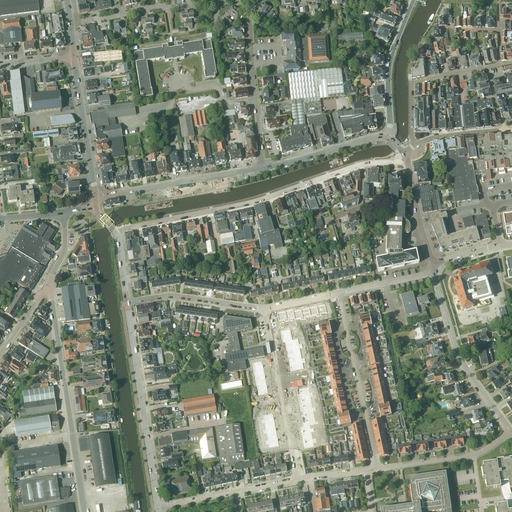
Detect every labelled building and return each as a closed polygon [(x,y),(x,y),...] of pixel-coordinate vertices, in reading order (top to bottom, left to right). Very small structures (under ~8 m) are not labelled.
[(39,12),(37,0),(8,0),(0,1),(0,16),(39,12)] [(76,0),(77,2),(78,6),(79,14),(111,8),(110,0),(104,2),(104,0),(76,0)] [(395,2),(390,0),(388,6),(393,8),(391,12),(400,16),(402,11),(403,10),(403,9),(403,8),(403,7),(400,6),(400,5),(394,3),(395,2)] [(264,3),(260,7),(266,12),(268,10),(268,11),(270,9),(269,9),(270,7),(264,3)] [(511,4),(507,5),(507,9),(503,9),(503,13),(501,13),(500,18),(503,18),(502,21),(511,21),(511,11),(509,12),(509,10),(511,9),(511,4)] [(232,16),(237,10),(232,7),(227,12),(229,13),(228,14),(229,15),(230,15),(232,16)] [(266,12),(260,7),(256,12),(262,17),(263,15),(264,16),(265,15),(265,14),(266,12)] [(237,10),(232,16),(234,18),(233,19),(235,20),(236,19),(237,20),(241,14),(237,10)] [(188,25),(185,25),(185,28),(189,27),(192,27),(191,19),(194,19),(193,11),(187,12),(188,25)] [(373,11),(371,11),(370,15),(374,17),(374,16),(379,18),(380,16),(381,17),(379,21),(394,27),(397,20),(373,11)] [(146,33),(149,33),(147,17),(141,18),(142,26),(147,25),(147,28),(145,28),(146,33)] [(495,28),(495,17),(486,18),(486,25),(486,28),(495,28)] [(472,27),(472,18),(467,18),(467,19),(462,19),(462,27),(472,27)] [(483,27),(483,18),(477,18),(477,19),(474,19),(475,27),(478,27),(483,27)] [(0,55),(2,55),(1,54),(14,52),(14,47),(15,47),(15,44),(18,44),(22,43),(20,29),(21,29),(20,20),(1,22),(2,31),(3,31),(3,35),(0,35),(0,55)] [(120,22),(119,22),(118,22),(117,23),(113,23),(115,31),(117,30),(118,34),(122,34),(121,30),(122,30),(121,22),(120,22)] [(510,28),(510,22),(502,22),(503,31),(511,31),(511,28),(510,28)] [(95,27),(94,24),(88,26),(88,25),(81,27),(81,26),(79,28),(80,31),(80,35),(81,39),(83,39),(82,40),(83,48),(85,49),(92,47),(92,46),(95,45),(104,44),(104,47),(111,46),(109,37),(111,37),(110,30),(102,32),(99,32),(97,27),(95,27)] [(373,26),(371,31),(377,34),(376,38),(388,43),(392,31),(380,27),(379,28),(373,26)] [(238,29),(238,27),(231,28),(227,29),(227,32),(230,32),(231,34),(232,38),(235,38),(237,38),(244,37),(243,30),(240,29),(238,29)] [(38,41),(36,28),(25,29),(27,42),(24,42),(25,51),(36,50),(35,41),(38,41)] [(442,36),(442,28),(434,28),(434,38),(443,38),(442,36)] [(507,32),(502,31),(502,38),(502,43),(505,43),(505,42),(505,39),(506,39),(506,38),(510,38),(511,38),(511,32),(507,32)] [(297,40),(296,32),(281,33),(281,41),(287,40),(287,47),(286,47),(287,56),(288,56),(288,62),(283,62),(284,70),(299,69),(299,62),(305,62),(305,61),(308,60),(308,63),(329,61),(327,36),(307,38),(307,39),(297,40)] [(62,35),(62,34),(53,35),(53,40),(54,40),(55,48),(65,47),(64,35),(62,35)] [(212,50),(210,40),(202,41),(182,45),(182,43),(176,44),(177,47),(172,48),(168,49),(167,45),(162,46),(162,48),(142,51),(133,53),(135,63),(135,62),(141,96),(142,95),(142,98),(152,97),(151,89),(150,89),(146,62),(164,59),(164,62),(172,60),(174,60),(177,59),(184,58),(184,56),(201,53),(204,71),(204,72),(205,79),(215,78),(214,75),(216,74),(212,50)] [(244,48),(244,41),(235,41),(235,44),(229,44),(229,48),(235,48),(235,49),(236,49),(239,49),(239,48),(241,48),(241,49),(244,49),(244,48)] [(445,52),(442,42),(434,44),(436,53),(441,52),(441,53),(445,52)] [(427,47),(422,46),(420,58),(425,59),(425,57),(431,58),(432,54),(432,51),(427,50),(427,47)] [(455,50),(456,57),(457,58),(460,57),(460,59),(458,60),(460,69),(461,69),(463,69),(463,68),(464,68),(460,49),(455,50)] [(491,62),(488,49),(483,50),(486,63),(491,62)] [(122,61),(121,51),(102,53),(91,54),(91,57),(81,58),(83,69),(102,66),(102,63),(122,61)] [(236,55),(236,53),(226,54),(226,60),(237,59),(237,63),(245,62),(244,55),(236,55)] [(380,57),(380,55),(373,55),(374,66),(382,66),(383,65),(383,61),(384,60),(384,58),(383,57),(380,57)] [(481,66),(479,55),(468,57),(470,68),(481,66)] [(457,58),(456,57),(450,58),(451,61),(447,62),(449,71),(456,70),(456,67),(458,67),(457,58)] [(345,58),(342,59),(347,82),(350,81),(350,77),(348,78),(347,73),(348,73),(347,69),(350,68),(352,68),(350,61),(347,61),(347,60),(346,61),(345,58)] [(426,66),(426,60),(419,60),(419,69),(412,69),(410,70),(410,73),(412,74),(412,80),(424,78),(424,69),(424,66),(426,66)] [(437,64),(436,60),(432,60),(433,65),(430,65),(430,71),(431,76),(439,74),(437,64)] [(511,70),(511,65),(505,67),(506,71),(503,72),(503,74),(511,72),(510,71),(511,70)] [(112,71),(112,66),(98,68),(83,70),(84,78),(97,76),(97,73),(112,71)] [(237,67),(237,66),(230,66),(231,73),(237,73),(237,74),(238,74),(239,75),(241,74),(245,73),(246,72),(246,70),(245,70),(245,67),(237,67)] [(52,77),(63,75),(62,69),(49,71),(36,73),(38,84),(46,83),(45,77),(52,76),(52,77)] [(290,105),(278,106),(279,111),(291,110),(293,126),(305,125),(304,116),(321,114),(319,99),(343,97),(340,69),(332,71),(332,70),(288,74),(290,100),(290,101),(290,105)] [(378,71),(378,69),(367,70),(367,74),(366,74),(367,77),(365,77),(365,75),(359,76),(361,87),(370,86),(370,82),(373,82),(382,81),(381,76),(383,75),(382,71),(381,71),(381,70),(378,71)] [(11,95),(13,110),(14,116),(24,114),(24,113),(26,113),(26,114),(32,114),(32,113),(33,113),(61,109),(60,102),(61,102),(61,99),(60,100),(59,93),(34,96),(33,80),(28,80),(27,79),(25,78),(23,77),(21,78),(20,78),(19,71),(10,73),(11,81),(9,82),(11,95)] [(0,85),(1,96),(11,95),(9,82),(6,82),(6,79),(7,79),(6,73),(0,73),(0,85)] [(507,93),(511,91),(511,74),(507,76),(509,85),(504,86),(502,78),(500,78),(493,80),(494,80),(493,81),(494,83),(496,88),(494,88),(496,95),(503,94),(504,94),(507,93)] [(64,80),(63,75),(52,77),(52,76),(45,77),(46,83),(46,84),(53,82),(54,85),(52,85),(52,86),(46,86),(47,91),(56,90),(55,86),(56,85),(55,82),(64,80)] [(488,82),(486,76),(480,77),(480,78),(478,78),(479,83),(478,83),(479,86),(480,90),(489,88),(488,84),(486,84),(486,82),(488,82)] [(247,85),(246,77),(237,78),(238,80),(232,80),(233,85),(238,84),(238,86),(247,85)] [(274,81),(274,78),(262,79),(263,86),(264,87),(270,86),(270,87),(273,86),(273,81),(274,81)] [(104,88),(104,85),(104,84),(106,84),(106,80),(100,81),(100,80),(95,81),(95,80),(85,82),(86,91),(96,90),(96,88),(97,88),(97,89),(104,88)] [(473,80),(466,81),(467,85),(468,89),(468,92),(475,90),(474,88),(473,83),(473,80)] [(432,84),(428,84),(415,85),(415,96),(428,96),(429,92),(429,93),(432,93),(432,84)] [(357,110),(357,111),(361,110),(362,114),(372,113),(371,106),(373,106),(373,109),(384,108),(383,96),(381,96),(372,98),(372,101),(357,102),(355,93),(352,93),(351,85),(348,86),(350,98),(351,98),(352,104),(353,111),(357,110)] [(372,98),(381,96),(380,88),(369,89),(370,98),(372,98)] [(248,97),(246,89),(231,92),(231,94),(234,93),(235,100),(248,97)] [(491,93),(490,89),(479,91),(478,93),(478,94),(479,95),(481,94),(482,98),(492,96),(491,95),(492,95),(491,94),(491,93)] [(273,100),(274,100),(274,99),(279,98),(278,92),(273,92),(273,91),(263,92),(264,98),(265,103),(273,102),(273,100)] [(498,101),(504,100),(504,99),(506,99),(505,97),(511,95),(511,91),(507,93),(504,94),(503,94),(496,95),(498,101)] [(97,94),(97,93),(86,94),(88,106),(98,104),(99,108),(110,106),(108,96),(100,97),(99,93),(97,94)] [(454,97),(452,98),(452,104),(452,110),(454,130),(454,131),(462,130),(462,129),(462,126),(461,124),(459,105),(459,103),(458,103),(457,97),(454,97)] [(429,99),(418,98),(418,110),(414,110),(414,131),(416,134),(431,133),(429,99)] [(474,114),(476,127),(476,129),(492,127),(490,110),(493,109),(491,99),(477,102),(478,111),(478,113),(477,113),(478,114),(474,114)] [(504,100),(498,101),(501,114),(508,113),(504,100)] [(135,115),(134,103),(97,108),(97,112),(89,113),(91,125),(94,124),(95,130),(93,131),(95,141),(96,141),(110,139),(113,158),(125,157),(119,125),(115,126),(114,118),(135,115)] [(234,110),(234,112),(240,112),(240,115),(243,115),(243,118),(247,117),(247,114),(249,114),(249,110),(248,110),(248,107),(243,108),(242,107),(239,107),(239,104),(234,105),(234,110)] [(460,105),(459,105),(461,124),(462,126),(462,129),(462,130),(462,129),(464,128),(465,128),(465,130),(476,128),(475,127),(476,127),(474,114),(473,104),(463,105),(463,106),(461,106),(460,107),(460,105)] [(279,116),(279,111),(278,106),(265,107),(265,112),(266,112),(267,116),(275,115),(275,117),(279,116)] [(208,125),(206,111),(192,113),(195,127),(208,125)] [(439,133),(439,112),(430,112),(430,117),(431,118),(432,133),(439,133)] [(499,119),(497,112),(491,113),(492,120),(493,125),(501,124),(499,119)] [(70,115),(69,115),(51,117),(52,128),(70,126),(71,126),(75,124),(72,117),(72,116),(71,116),(71,115),(70,115)] [(182,149),(176,115),(163,117),(167,136),(174,135),(177,150),(172,151),(171,149),(169,150),(171,162),(173,162),(173,164),(174,164),(175,166),(176,166),(177,172),(186,171),(182,149)] [(325,115),(307,120),(309,125),(309,128),(313,142),(320,140),(322,148),(322,149),(333,146),(333,145),(331,136),(335,135),(334,131),(330,133),(325,115)] [(11,123),(10,124),(1,125),(2,132),(7,131),(7,132),(11,132),(11,133),(13,132),(14,135),(18,134),(18,132),(16,123),(16,121),(20,120),(20,123),(20,124),(24,123),(23,116),(10,118),(11,123)] [(287,122),(286,116),(276,118),(276,119),(266,120),(267,126),(267,125),(267,127),(268,127),(268,128),(267,128),(267,129),(274,128),(274,129),(276,129),(276,128),(280,127),(285,126),(285,122),(287,122)] [(372,116),(370,116),(366,117),(366,118),(363,119),(362,118),(340,125),(344,139),(351,136),(359,134),(367,132),(366,131),(368,130),(368,131),(376,130),(374,116),(372,116)] [(194,137),(191,117),(179,119),(184,152),(184,153),(186,163),(188,162),(190,170),(200,168),(198,158),(194,159),(194,155),(193,155),(193,151),(190,151),(188,138),(194,137)] [(244,133),(246,147),(255,145),(254,134),(253,126),(243,128),(242,127),(242,124),(237,125),(238,131),(240,131),(241,134),(244,133)] [(307,131),(306,126),(290,128),(291,137),(290,137),(289,138),(288,138),(288,139),(287,140),(287,141),(287,142),(279,145),(282,155),(294,151),(294,150),(297,149),(297,150),(300,149),(299,148),(302,147),(303,149),(308,148),(307,146),(312,144),(309,136),(308,136),(307,131)] [(65,131),(65,129),(33,132),(34,138),(61,136),(62,140),(68,139),(69,142),(77,140),(76,129),(67,131),(65,131)] [(227,137),(228,142),(238,140),(236,130),(231,131),(231,136),(227,137)] [(477,137),(478,146),(476,147),(476,151),(477,159),(478,170),(479,175),(485,175),(486,180),(491,179),(490,174),(505,172),(505,170),(511,169),(511,134),(510,134),(509,136),(499,137),(499,135),(493,136),(493,135),(489,135),(480,136),(480,138),(477,138),(477,137)] [(478,146),(477,137),(473,137),(465,138),(467,150),(466,150),(467,160),(473,159),(474,163),(477,163),(477,159),(476,151),(476,147),(478,146)] [(15,145),(14,138),(12,139),(3,140),(4,147),(15,145)] [(468,162),(467,160),(466,150),(465,150),(463,138),(445,140),(446,151),(448,151),(449,160),(447,160),(450,175),(451,175),(455,202),(470,200),(470,201),(478,200),(474,171),(473,171),(472,161),(468,162)] [(109,144),(108,141),(104,141),(105,143),(96,144),(97,151),(101,150),(101,151),(104,150),(108,149),(107,145),(109,144)] [(208,143),(205,141),(200,142),(197,145),(200,161),(202,160),(203,168),(214,166),(213,158),(210,159),(210,158),(208,143)] [(226,153),(224,141),(215,142),(217,155),(213,155),(215,165),(226,164),(224,154),(226,153)] [(430,163),(427,163),(428,165),(430,165),(430,164),(434,164),(434,161),(439,160),(438,157),(446,156),(444,141),(439,142),(435,142),(436,143),(430,144),(432,150),(433,156),(431,156),(431,158),(430,162),(430,163)] [(74,146),(74,144),(67,145),(67,147),(60,148),(55,149),(54,147),(50,148),(51,154),(52,154),(53,163),(60,162),(74,160),(73,156),(80,155),(79,145),(74,146)] [(241,161),(238,145),(226,147),(227,154),(229,153),(230,163),(241,161)] [(255,145),(246,147),(243,148),(245,160),(255,158),(254,153),(256,152),(255,145)] [(111,157),(111,153),(107,153),(108,155),(100,156),(98,156),(99,165),(101,165),(107,164),(107,165),(109,165),(109,164),(110,164),(109,157),(111,157)] [(14,163),(13,154),(0,156),(1,163),(7,162),(8,164),(14,163)] [(171,165),(169,156),(160,157),(161,162),(156,163),(158,176),(169,174),(168,165),(171,165)] [(143,170),(141,160),(131,162),(132,168),(131,168),(131,170),(132,169),(132,171),(129,172),(130,181),(141,179),(139,170),(143,170)] [(156,171),(155,162),(144,164),(145,172),(146,178),(155,176),(154,171),(156,171)] [(428,182),(426,163),(423,163),(420,163),(420,164),(413,164),(415,173),(416,173),(418,184),(428,182)] [(79,166),(79,165),(68,167),(68,168),(62,169),(62,174),(69,173),(69,177),(77,176),(78,177),(79,176),(80,175),(79,169),(80,168),(79,166)] [(18,176),(17,170),(17,169),(17,166),(10,167),(11,170),(3,172),(3,178),(12,177),(13,177),(13,180),(18,179),(18,180),(18,176)] [(114,173),(113,167),(101,169),(103,185),(113,184),(113,183),(116,182),(115,177),(112,178),(111,173),(114,173)] [(381,170),(367,170),(367,183),(363,183),(363,199),(373,199),(373,184),(380,184),(380,187),(384,187),(384,179),(381,179),(381,170)] [(353,180),(353,181),(354,183),(354,190),(355,192),(359,192),(360,179),(360,176),(359,171),(351,173),(353,180)] [(127,181),(125,172),(115,174),(115,177),(116,178),(117,183),(127,181)] [(346,193),(354,190),(354,183),(353,181),(352,181),(350,174),(342,177),(344,184),(343,185),(346,193)] [(384,225),(384,232),(386,232),(385,252),(386,252),(400,253),(401,229),(403,229),(406,229),(406,226),(401,225),(401,220),(404,221),(405,202),(401,202),(401,192),(403,193),(403,182),(403,177),(400,177),(400,176),(391,175),(391,176),(388,176),(387,194),(388,194),(387,215),(386,215),(386,222),(386,225),(384,225)] [(338,192),(333,179),(323,183),(326,189),(323,190),(327,202),(331,201),(329,196),(336,193),(338,192)] [(62,182),(57,183),(56,183),(57,185),(55,186),(51,191),(58,196),(63,191),(68,190),(68,196),(80,195),(80,189),(81,189),(81,188),(80,188),(79,183),(68,184),(68,181),(63,182),(62,182)] [(418,187),(420,194),(423,213),(427,213),(430,212),(438,211),(436,200),(439,199),(438,193),(435,194),(434,191),(431,192),(430,185),(418,187)] [(34,204),(32,186),(8,188),(9,198),(8,198),(8,203),(20,201),(20,207),(24,206),(24,205),(34,204)] [(318,191),(316,186),(306,190),(310,200),(306,202),(310,213),(320,209),(319,207),(321,206),(318,199),(319,199),(321,200),(322,199),(323,198),(322,196),(320,190),(318,191)] [(295,194),(295,196),(298,203),(301,202),(303,207),(301,207),(302,210),(305,209),(304,206),(307,205),(305,200),(306,199),(303,191),(295,194)] [(298,203),(295,196),(294,196),(293,193),(284,197),(286,204),(287,204),(288,206),(291,205),(293,211),(300,208),(298,203)] [(354,198),(352,193),(342,197),(343,202),(354,198)] [(356,205),(358,197),(341,204),(343,210),(356,205)] [(122,200),(120,198),(106,200),(106,202),(104,202),(105,209),(111,208),(111,206),(120,204),(120,206),(123,205),(122,200)] [(283,205),(281,199),(275,202),(275,205),(276,205),(278,209),(277,209),(278,213),(282,212),(283,215),(288,213),(285,205),(283,205)] [(264,215),(267,214),(264,203),(258,205),(261,216),(260,216),(262,220),(263,220),(267,233),(264,234),(267,246),(273,245),(274,250),(282,247),(280,242),(281,242),(277,230),(275,231),(271,217),(266,219),(264,215)] [(260,248),(267,246),(264,234),(267,233),(263,220),(262,220),(260,216),(261,216),(258,205),(253,207),(258,221),(256,222),(258,229),(257,233),(260,248)] [(227,214),(228,219),(227,220),(230,234),(232,233),(233,243),(251,239),(249,227),(248,227),(245,228),(244,225),(243,226),(244,231),(240,232),(235,233),(233,226),(236,226),(235,222),(238,222),(236,212),(227,214)] [(229,243),(233,243),(232,233),(230,234),(227,220),(228,219),(227,214),(223,215),(223,213),(213,215),(216,233),(219,233),(219,236),(220,235),(222,245),(229,243)] [(359,221),(357,213),(347,215),(350,225),(349,225),(347,224),(345,225),(344,227),(344,228),(346,229),(348,229),(349,227),(350,227),(350,228),(351,232),(354,231),(353,227),(358,226),(357,221),(359,221)] [(511,213),(503,215),(505,225),(506,228),(511,227),(511,228),(506,229),(507,237),(508,237),(511,236),(511,235),(511,213)] [(448,218),(446,214),(441,215),(441,214),(433,216),(432,216),(431,216),(431,217),(430,218),(430,219),(430,220),(430,221),(440,249),(440,250),(440,251),(440,252),(441,253),(443,253),(444,252),(444,251),(480,241),(477,230),(448,238),(442,220),(444,219),(445,219),(448,218)] [(475,226),(472,216),(462,219),(465,229),(475,226)] [(492,236),(486,217),(474,220),(480,240),(481,242),(491,239),(490,237),(492,236)] [(204,218),(199,219),(201,225),(202,225),(204,239),(210,239),(210,242),(205,242),(207,254),(215,252),(213,241),(212,238),(213,238),(211,224),(206,224),(206,220),(204,220),(204,218)] [(323,225),(321,219),(313,221),(317,233),(321,232),(319,226),(323,225)] [(195,220),(184,222),(186,231),(197,229),(200,245),(200,249),(206,248),(205,244),(201,226),(196,227),(195,220)] [(295,227),(293,220),(287,223),(289,229),(295,227)] [(56,231),(43,223),(37,233),(25,225),(16,239),(14,239),(15,242),(5,257),(0,258),(0,294),(8,281),(14,285),(16,282),(30,291),(37,280),(45,267),(44,267),(49,260),(52,255),(50,254),(52,251),(54,252),(57,247),(49,242),(56,231)] [(184,233),(182,224),(178,224),(176,224),(176,225),(172,225),(173,235),(174,236),(180,235),(180,237),(177,238),(178,243),(185,242),(184,234),(183,234),(182,233),(184,233)] [(170,233),(169,225),(158,227),(159,235),(158,235),(160,246),(167,245),(166,239),(165,239),(164,234),(165,233),(165,234),(170,233)] [(154,236),(153,228),(142,230),(144,239),(147,238),(150,249),(159,247),(157,236),(154,236)] [(136,239),(135,232),(126,233),(125,235),(127,255),(128,255),(130,263),(146,261),(146,258),(149,258),(148,246),(139,247),(138,238),(136,239)] [(285,236),(287,247),(294,246),(293,235),(285,236)] [(86,237),(85,236),(82,236),(81,238),(82,240),(81,240),(81,242),(79,242),(72,254),(78,257),(83,257),(83,254),(89,253),(87,241),(86,241),(86,237)] [(256,250),(255,243),(243,245),(244,250),(243,250),(244,255),(252,253),(252,251),(256,250)] [(387,258),(374,260),(377,271),(389,269),(416,263),(414,252),(400,255),(400,253),(386,252),(387,258)] [(260,263),(258,255),(250,256),(252,265),(253,270),(259,269),(258,264),(260,263)] [(68,265),(76,264),(90,262),(89,256),(77,257),(77,259),(68,261),(68,265)] [(454,282),(462,310),(473,307),(472,302),(474,302),(492,297),(487,280),(486,280),(486,278),(492,276),(489,263),(480,265),(480,267),(459,273),(460,277),(457,281),(454,282)] [(76,267),(76,264),(68,265),(67,266),(68,270),(77,269),(78,278),(82,277),(82,280),(87,279),(86,276),(90,276),(89,267),(85,268),(85,265),(76,267)] [(136,267),(135,264),(128,266),(129,274),(137,273),(136,270),(142,270),(144,269),(143,267),(142,267),(142,266),(136,267)] [(355,270),(357,276),(364,274),(362,265),(360,265),(360,267),(361,269),(355,270)] [(364,265),(362,265),(364,274),(370,273),(369,267),(364,268),(363,267),(364,267),(364,265)] [(347,272),(342,273),(343,279),(350,277),(348,267),(346,267),(346,268),(346,270),(347,272)] [(350,277),(357,276),(355,270),(350,271),(350,270),(350,267),(349,268),(349,267),(348,267),(350,277)] [(336,280),(343,279),(342,273),(336,274),(336,273),(336,270),(334,271),(336,280)] [(329,282),(336,280),(334,271),(332,271),(332,273),(333,273),(333,275),(327,276),(329,282)] [(315,273),(315,274),(317,284),(324,283),(323,277),(319,278),(318,272),(315,273)] [(310,286),(317,284),(315,274),(313,275),(314,277),(314,279),(309,280),(310,286)] [(147,282),(146,276),(137,277),(138,283),(133,283),(134,291),(141,290),(140,283),(147,282)] [(172,280),(173,286),(180,285),(179,279),(173,280),(173,276),(171,276),(171,280),(172,280)] [(191,282),(186,281),(187,278),(185,278),(186,277),(184,276),(184,281),(183,287),(191,288),(191,282)] [(165,281),(166,287),(173,286),(172,280),(171,280),(166,281),(166,277),(164,277),(163,277),(164,281),(165,281)] [(310,286),(309,280),(304,281),(303,280),(304,280),(303,277),(301,277),(303,287),(310,286)] [(158,282),(159,288),(166,287),(165,281),(164,281),(159,282),(159,278),(156,279),(157,282),(158,282)] [(191,282),(191,288),(198,289),(199,283),(198,283),(193,282),(194,279),(192,279),(193,278),(191,278),(191,282)] [(158,282),(157,282),(152,283),(152,279),(150,280),(150,283),(151,283),(152,289),(159,288),(158,282)] [(199,283),(198,289),(205,290),(206,284),(205,284),(200,284),(201,280),(199,280),(200,279),(198,279),(198,283),(199,283)] [(282,292),(290,290),(287,280),(285,281),(286,283),(286,285),(281,286),(282,292)] [(289,280),(287,280),(290,290),(297,289),(295,283),(290,284),(289,283),(290,283),(289,280)] [(271,283),(269,284),(272,294),(278,293),(277,287),(272,288),(271,286),(272,286),(271,283)] [(265,295),(272,294),(269,284),(267,284),(267,287),(268,287),(268,289),(263,290),(265,295)] [(66,323),(76,321),(87,320),(86,313),(87,313),(87,309),(85,309),(85,303),(87,303),(86,297),(95,296),(94,285),(85,287),(84,285),(61,288),(66,323)] [(257,297),(265,295),(263,290),(258,291),(258,289),(257,286),(255,287),(257,297)] [(250,298),(257,297),(255,287),(253,287),(254,290),(254,292),(249,293),(250,298)] [(20,289),(17,294),(25,299),(28,294),(20,289)] [(415,297),(414,292),(401,296),(402,297),(398,298),(400,307),(404,306),(407,317),(418,314),(419,317),(428,315),(426,308),(428,307),(427,305),(431,304),(429,295),(423,297),(422,295),(415,297)] [(22,304),(25,299),(17,294),(14,299),(22,304)] [(367,296),(367,297),(369,304),(377,302),(376,296),(373,296),(373,295),(367,296)] [(358,298),(359,299),(360,305),(369,304),(367,297),(365,298),(364,296),(358,298)] [(350,299),(352,307),(360,305),(359,299),(356,300),(356,298),(350,299)] [(22,304),(14,299),(11,303),(19,309),(22,304)] [(8,308),(16,313),(19,309),(11,303),(8,308)] [(154,313),(152,304),(136,306),(137,315),(148,314),(148,315),(137,317),(138,324),(153,322),(161,320),(160,312),(159,312),(154,313)] [(320,305),(317,306),(319,316),(321,316),(321,314),(326,313),(327,313),(325,304),(325,305),(320,306),(320,305)] [(43,306),(42,306),(37,314),(39,315),(38,317),(44,321),(46,318),(44,316),(46,313),(46,310),(45,310),(46,309),(46,308),(45,307),(44,306),(43,306)] [(313,307),(309,308),(311,316),(316,315),(317,317),(319,316),(317,306),(313,307)] [(16,313),(8,308),(5,313),(13,318),(16,313)] [(304,309),(301,309),(303,320),(305,319),(305,317),(311,316),(309,308),(304,309)] [(505,308),(499,310),(502,321),(508,319),(505,308)] [(87,320),(90,319),(89,316),(92,315),(93,318),(96,317),(96,315),(98,314),(97,309),(88,311),(88,309),(87,309),(87,313),(86,313),(87,320)] [(288,310),(285,311),(287,321),(289,321),(289,319),(294,318),(295,319),(293,311),(293,309),(293,310),(288,311),(288,310)] [(298,310),(293,311),(295,319),(301,318),(301,320),(303,320),(301,309),(298,310)] [(277,313),(279,321),(284,320),(285,322),(287,321),(285,311),(282,312),(277,313)] [(0,315),(0,322),(7,327),(10,323),(0,315)] [(250,320),(223,316),(223,320),(223,323),(223,327),(223,331),(224,335),(227,334),(229,347),(226,348),(230,369),(239,368),(239,371),(246,369),(245,360),(264,357),(262,347),(240,352),(240,350),(241,349),(240,347),(239,347),(236,332),(252,329),(250,320)] [(39,322),(34,319),(29,328),(34,331),(33,332),(43,339),(49,329),(44,326),(44,327),(38,324),(39,322)] [(90,319),(87,320),(76,321),(77,333),(92,331),(92,333),(101,332),(99,321),(90,322),(90,319)] [(422,334),(437,330),(435,324),(426,326),(425,323),(417,325),(418,328),(420,328),(422,334)] [(374,331),(372,325),(363,327),(364,333),(374,331)] [(145,327),(145,326),(139,326),(140,333),(138,333),(139,338),(151,336),(150,335),(153,334),(152,331),(151,327),(145,327)] [(332,334),(331,328),(320,331),(321,336),(330,334),(332,334)] [(437,330),(422,334),(423,338),(420,339),(421,342),(427,341),(426,338),(429,337),(438,335),(437,330)] [(364,333),(365,340),(375,338),(374,331),(364,333)] [(489,340),(487,332),(477,335),(477,334),(467,337),(470,348),(480,345),(480,343),(489,340)] [(332,341),(330,334),(321,336),(322,343),(332,341)] [(49,351),(24,335),(19,343),(44,359),(49,351)] [(96,352),(99,351),(104,351),(102,339),(91,341),(91,338),(77,340),(79,352),(93,350),(93,352),(96,352)] [(367,346),(376,344),(375,338),(365,340),(367,346)] [(292,341),(285,342),(287,349),(302,346),(302,344),(299,345),(298,339),(292,340),(292,341)] [(150,341),(150,340),(147,341),(140,342),(140,344),(141,353),(149,352),(152,351),(152,350),(153,350),(156,349),(155,345),(154,341),(150,341)] [(332,341),(322,343),(324,349),(333,347),(332,341)] [(443,354),(440,343),(431,345),(433,351),(431,352),(432,357),(434,356),(443,354)] [(367,346),(368,353),(378,350),(376,344),(367,346)] [(22,351),(16,346),(10,355),(20,362),(24,356),(20,354),(22,351)] [(302,346),(287,349),(288,356),(301,354),(300,348),(303,348),(302,346)] [(324,349),(325,355),(334,353),(333,347),(324,349)] [(378,350),(368,353),(370,359),(379,357),(378,350)] [(493,362),(490,350),(486,351),(479,352),(479,353),(477,353),(478,359),(480,358),(482,366),(489,365),(488,363),(493,362)] [(27,351),(25,354),(27,356),(26,358),(34,363),(37,357),(34,355),(27,351)] [(334,353),(325,355),(327,362),(336,360),(334,353)] [(301,354),(288,356),(290,363),(289,363),(305,360),(305,359),(302,359),(301,354)] [(153,356),(152,355),(142,357),(144,368),(154,366),(155,368),(158,368),(163,367),(163,364),(158,364),(157,356),(153,356)] [(95,360),(95,357),(81,359),(83,371),(90,370),(90,369),(96,368),(97,372),(106,370),(105,358),(95,360)] [(380,363),(379,357),(370,359),(371,365),(380,363)] [(439,360),(439,358),(429,361),(426,362),(427,367),(430,366),(431,369),(446,365),(445,359),(439,360)] [(11,363),(6,360),(1,368),(7,372),(9,368),(18,375),(23,367),(13,360),(11,363)] [(305,360),(289,363),(291,371),(304,369),(302,363),(305,362),(305,360)] [(327,362),(328,368),(337,366),(336,360),(327,362)] [(371,367),(373,373),(382,371),(381,365),(371,367)] [(177,374),(176,366),(166,367),(153,369),(153,373),(145,375),(145,380),(150,379),(151,380),(155,380),(168,378),(167,376),(177,374)] [(339,372),(337,366),(328,368),(329,374),(339,372)] [(500,372),(497,366),(491,369),(491,370),(486,373),(488,376),(487,377),(488,379),(489,379),(490,379),(497,376),(496,374),(500,372)] [(10,376),(1,370),(0,371),(0,383),(4,378),(7,380),(8,378),(10,376)] [(374,380),(383,378),(382,371),(373,373),(374,380)] [(47,373),(46,372),(42,377),(47,380),(48,379),(49,383),(56,382),(55,372),(47,373)] [(455,383),(452,372),(443,375),(443,373),(443,372),(427,376),(427,377),(429,383),(435,381),(435,382),(436,386),(442,385),(442,382),(443,381),(446,380),(446,383),(447,385),(455,383)] [(506,376),(503,373),(496,378),(497,380),(492,383),(493,384),(492,384),(494,386),(496,389),(504,384),(501,380),(506,376)] [(97,382),(108,381),(107,374),(99,375),(99,376),(82,379),(83,384),(90,383),(90,382),(97,381),(97,382)] [(331,382),(340,380),(339,374),(330,376),(331,382)] [(374,380),(376,386),(385,384),(383,378),(374,380)] [(331,382),(332,389),(342,387),(340,380),(331,382)] [(385,384),(376,386),(377,393),(386,391),(385,384)] [(464,395),(461,385),(453,387),(453,385),(442,387),(445,395),(455,393),(456,397),(464,395)] [(23,392),(24,404),(54,399),(52,387),(23,392)] [(342,387),(332,389),(334,395),(343,393),(342,387)] [(309,388),(296,390),(298,398),(313,395),(313,393),(310,393),(309,388)] [(511,389),(509,391),(507,388),(499,394),(500,394),(500,395),(501,396),(503,400),(511,394),(511,396),(511,389)] [(158,393),(158,391),(151,392),(152,397),(152,398),(150,399),(151,401),(153,402),(153,403),(167,400),(166,391),(158,393)] [(378,399),(388,397),(386,391),(377,393),(378,399)] [(112,404),(110,393),(101,395),(98,395),(99,400),(102,400),(102,406),(112,404)] [(335,402),(344,400),(343,393),(334,395),(335,402)] [(313,395),(298,398),(299,405),(312,402),(311,397),(313,396),(313,395)] [(84,396),(81,396),(75,397),(77,413),(86,411),(84,396)] [(216,412),(213,396),(181,401),(184,418),(216,412)] [(388,397),(378,399),(380,405),(389,403),(388,397)] [(471,402),(470,397),(459,399),(460,405),(461,405),(461,406),(463,405),(464,409),(474,407),(473,402),(471,402)] [(54,399),(24,404),(25,410),(19,411),(20,417),(56,412),(54,399)] [(344,400),(335,402),(336,408),(346,406),(344,400)] [(312,402),(299,405),(301,412),(316,409),(316,407),(313,408),(312,402)] [(379,411),(390,409),(389,403),(380,405),(378,406),(379,411)] [(346,406),(336,408),(338,414),(347,412),(346,406)] [(162,410),(162,409),(154,411),(154,415),(154,417),(155,417),(155,419),(163,417),(163,416),(168,415),(167,409),(162,410)] [(316,409),(301,412),(302,419),(314,417),(313,411),(316,411),(316,409)] [(379,411),(381,417),(391,415),(390,409),(379,411)] [(483,420),(481,410),(471,412),(472,415),(471,416),(471,415),(465,416),(466,420),(471,419),(472,423),(473,424),(479,423),(479,421),(483,420)] [(106,413),(106,411),(92,413),(94,424),(101,423),(101,422),(107,421),(107,424),(114,423),(113,412),(106,413)] [(349,412),(347,412),(338,414),(339,420),(350,418),(349,412)] [(264,419),(261,420),(261,422),(274,419),(273,415),(273,414),(263,416),(264,419)] [(57,415),(48,416),(14,421),(16,437),(59,430),(58,425),(59,424),(60,421),(58,420),(57,415)] [(314,417),(302,419),(303,426),(310,425),(319,424),(318,422),(316,422),(314,417)] [(339,420),(340,426),(351,423),(350,418),(339,420)] [(480,428),(477,428),(478,432),(482,431),(482,430),(483,430),(492,427),(491,426),(492,426),(491,421),(479,424),(480,428)] [(169,430),(167,422),(163,423),(163,424),(156,425),(157,432),(169,430)] [(237,464),(240,463),(242,463),(242,461),(245,461),(243,454),(244,453),(239,424),(215,428),(221,464),(234,462),(234,465),(237,464)] [(216,457),(212,428),(171,434),(171,438),(158,440),(159,446),(172,444),(173,447),(192,444),(193,450),(200,449),(202,459),(216,457)] [(105,435),(105,433),(99,434),(99,436),(88,438),(83,439),(85,452),(90,451),(95,488),(116,485),(108,434),(105,435)] [(463,436),(457,437),(457,438),(458,447),(459,447),(461,447),(461,446),(464,445),(463,440),(466,440),(466,434),(462,434),(463,436)] [(445,438),(439,439),(440,441),(441,450),(442,449),(444,449),(443,448),(447,448),(446,443),(449,442),(448,436),(445,437),(445,438)] [(451,436),(448,436),(449,442),(452,442),(453,447),(456,447),(458,447),(457,438),(457,437),(451,437),(451,436)] [(434,438),(430,439),(431,445),(434,444),(435,449),(438,449),(438,450),(440,450),(441,450),(440,441),(439,439),(434,440),(434,438)] [(428,441),(422,442),(422,443),(423,452),(424,452),(426,452),(426,451),(429,450),(428,445),(431,445),(430,439),(427,439),(428,441)] [(316,441),(303,443),(304,447),(305,448),(304,448),(304,449),(314,447),(313,443),(316,442),(316,441)] [(416,441),(413,442),(414,447),(417,447),(418,452),(421,452),(423,452),(422,443),(422,442),(416,443),(416,441)] [(410,444),(404,444),(405,446),(406,455),(407,454),(409,454),(408,453),(412,453),(411,448),(414,447),(413,442),(410,442),(410,444)] [(399,444),(395,444),(396,450),(399,449),(400,455),(403,454),(403,455),(405,455),(406,455),(405,446),(404,444),(399,445),(399,444)] [(14,446),(9,447),(13,473),(14,478),(21,477),(20,472),(60,466),(57,447),(15,453),(14,446)] [(171,454),(170,448),(167,448),(159,449),(161,459),(168,457),(171,457),(172,459),(183,457),(182,452),(171,454)] [(340,458),(341,463),(349,462),(348,457),(351,457),(351,452),(348,452),(348,453),(346,453),(347,457),(342,457),(340,458)] [(278,461),(281,473),(286,472),(285,465),(282,466),(281,460),(280,461),(280,457),(280,453),(275,454),(275,458),(277,457),(278,461)] [(324,455),(322,456),(324,466),(331,465),(330,459),(325,460),(324,455)] [(511,511),(511,495),(511,493),(510,491),(510,489),(511,488),(511,457),(509,458),(510,460),(504,461),(503,459),(497,460),(497,462),(483,464),(484,467),(482,467),(483,478),(485,478),(486,486),(488,486),(489,489),(501,488),(503,496),(503,497),(504,499),(507,503),(497,504),(498,507),(496,508),(496,511),(511,511)] [(180,467),(178,458),(167,460),(168,462),(162,463),(163,469),(167,468),(167,469),(171,468),(171,469),(180,467)] [(309,468),(317,467),(316,461),(310,462),(310,458),(308,458),(308,462),(309,462),(309,468)] [(249,460),(249,462),(250,463),(253,462),(255,471),(251,472),(253,479),(259,478),(255,459),(249,460)] [(264,477),(263,469),(260,470),(257,459),(255,459),(259,478),(264,477)] [(208,471),(206,472),(207,475),(207,476),(209,487),(215,486),(214,479),(212,479),(211,480),(210,474),(209,474),(208,471)] [(381,511),(451,511),(446,472),(409,478),(413,505),(407,506),(393,508),(392,506),(381,507),(381,511)] [(58,488),(56,476),(31,480),(13,483),(14,488),(20,487),(23,506),(34,504),(60,501),(60,499),(67,498),(68,497),(69,497),(69,496),(69,489),(58,488)] [(190,491),(188,476),(177,478),(177,479),(165,481),(167,493),(180,491),(181,492),(190,491)] [(352,493),(351,483),(344,484),(345,489),(349,489),(350,493),(352,493)] [(337,485),(338,495),(345,494),(345,489),(344,484),(337,485)] [(337,485),(329,486),(330,492),(331,496),(338,495),(337,485)] [(326,494),(325,488),(317,490),(318,495),(320,495),(321,499),(314,500),(315,511),(330,509),(329,498),(326,498),(325,494),(326,494)] [(269,511),(268,511),(271,511),(271,510),(274,510),(273,511),(277,511),(276,505),(273,506),(272,501),(267,502),(269,511)]
